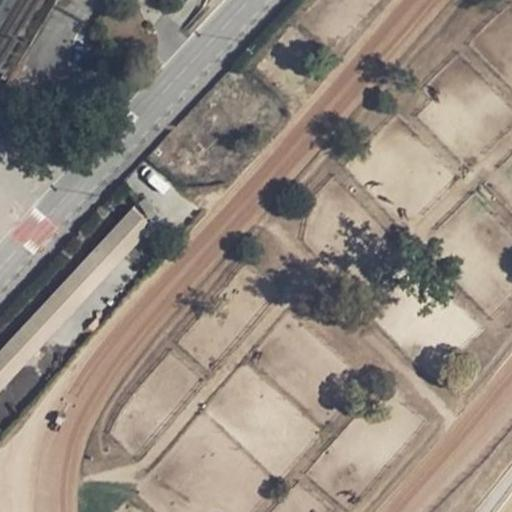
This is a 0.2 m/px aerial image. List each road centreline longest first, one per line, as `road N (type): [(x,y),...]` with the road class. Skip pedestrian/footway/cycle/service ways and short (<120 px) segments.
road 1 (unknown): [(101,0),(39,118),(7,256)]
road 2 (unknown): [(413,511),(511,396)]
